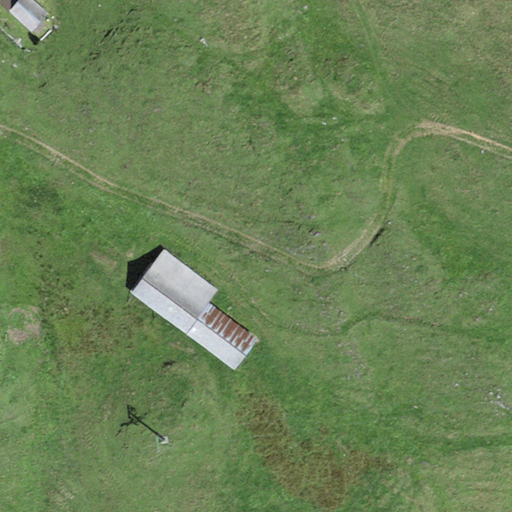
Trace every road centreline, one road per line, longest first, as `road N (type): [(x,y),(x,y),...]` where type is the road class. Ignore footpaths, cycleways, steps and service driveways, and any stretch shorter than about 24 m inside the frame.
road 1 (track): [(511,156),(448,133),(412,130),(393,152),(376,223),(348,256),(318,270),(110,186),(0,131)]
road 2 (track): [(425,128),(353,0)]
